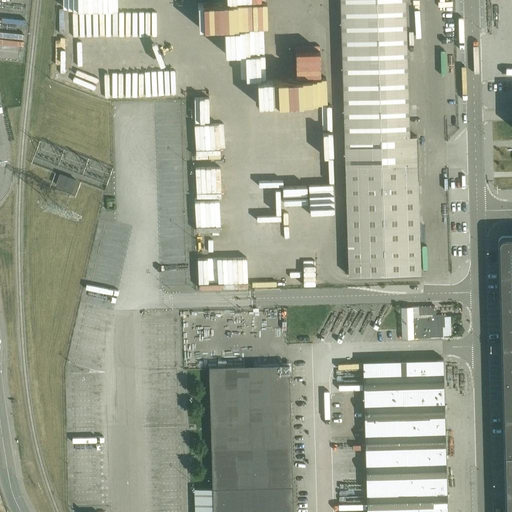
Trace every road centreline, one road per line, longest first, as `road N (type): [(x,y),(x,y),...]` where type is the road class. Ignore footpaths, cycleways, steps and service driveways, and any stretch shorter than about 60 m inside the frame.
road 1 (unclassified): [(257,298),(479,293)]
road 2 (unclassified): [(485,511),(479,293)]
road 3 (unclassified): [(477,211),(471,0)]
road 4 (unknown): [(321,351),(201,349),(197,300)]
